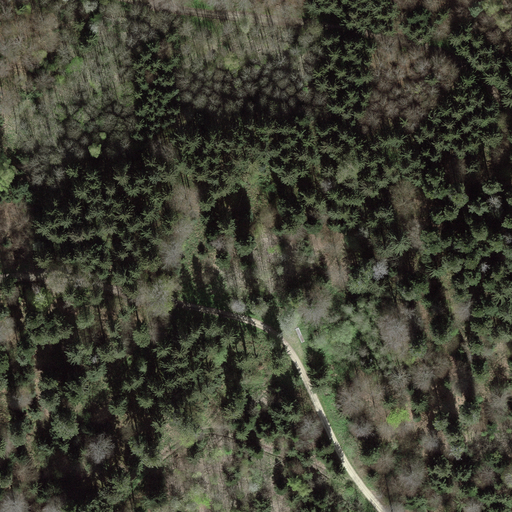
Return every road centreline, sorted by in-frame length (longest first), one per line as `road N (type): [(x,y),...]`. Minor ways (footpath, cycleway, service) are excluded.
road 1 (track): [(0,276),(56,275),(265,328),(292,353),(337,448),(383,511)]
road 2 (track): [(138,0),(421,44),(474,68),(511,105)]
